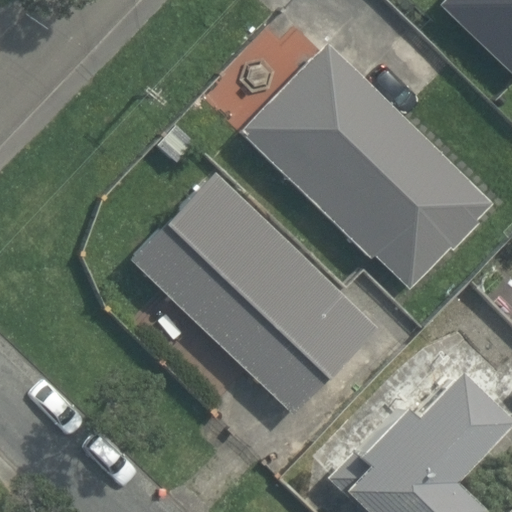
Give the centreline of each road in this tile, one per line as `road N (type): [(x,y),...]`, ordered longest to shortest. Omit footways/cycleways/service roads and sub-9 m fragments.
road 1 (residential): [(107,511),(0,407)]
road 2 (residential): [(0,109),(99,0)]
